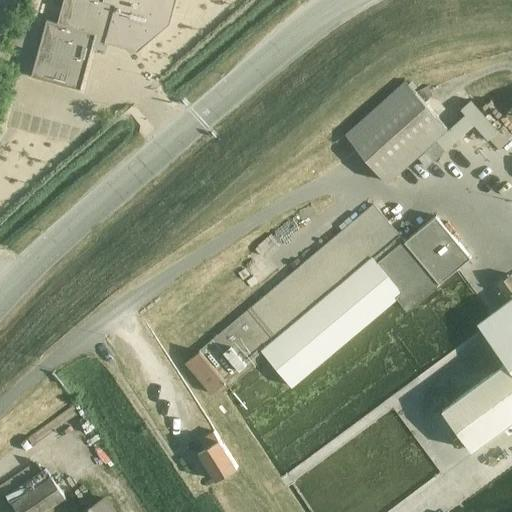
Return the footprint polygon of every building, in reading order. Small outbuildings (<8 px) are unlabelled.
[(180,0),(64,0),(58,22),(47,20),(32,76),(81,89),(95,39),(105,42),(104,44),(105,44),(128,50),(142,54),(173,29),(180,0)] [(406,81),(346,134),(360,150),(364,155),(381,174),(388,182),(417,156),(426,167),(474,124),(498,151),(508,142),(471,100),(461,109),(465,114),(448,128),(441,120),(433,111),(426,103),(416,92),(415,91),(414,90),(406,81)] [(467,150),(453,161),(460,169),(473,158),(467,150)] [(407,310),(456,271),(471,257),(436,216),(405,242),(374,205),(267,294),(186,362),(212,394),(263,351),(292,387),(398,298),(407,310)] [(498,283),(510,300),(511,298),(511,275),(511,274),(498,283)] [(507,363),(442,410),(472,450),(511,420),(511,298),(510,300),(511,302),(511,316),(487,335),(507,363)] [(188,311),(176,324),(190,338),(202,325),(188,311)] [(217,480),(238,466),(215,430),(200,440),(205,448),(199,452),(217,480)] [(454,469),(470,457),(458,441),(442,453),(454,469)] [(18,511),(44,511),(66,497),(52,477),(13,504),(18,511)] [(77,495),(51,511),(78,511),(86,507),(77,495)] [(112,511),(103,498),(82,511),(112,511)]
